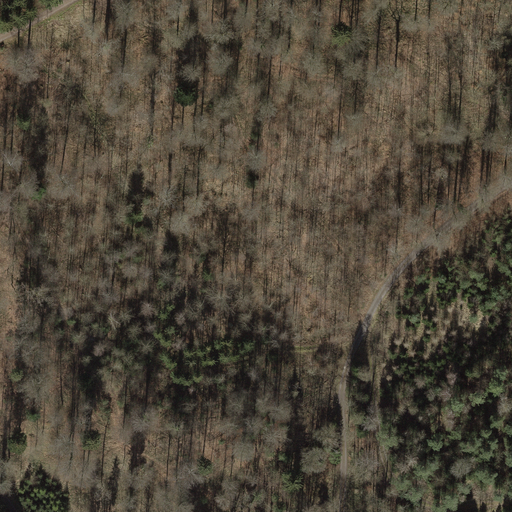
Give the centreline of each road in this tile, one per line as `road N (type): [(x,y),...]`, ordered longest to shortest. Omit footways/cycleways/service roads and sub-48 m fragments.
road 1 (track): [(511,180),(438,230),(395,275),(368,320),(341,393),(340,511)]
road 2 (track): [(368,320),(373,404),(396,493),(442,509),(511,503)]
